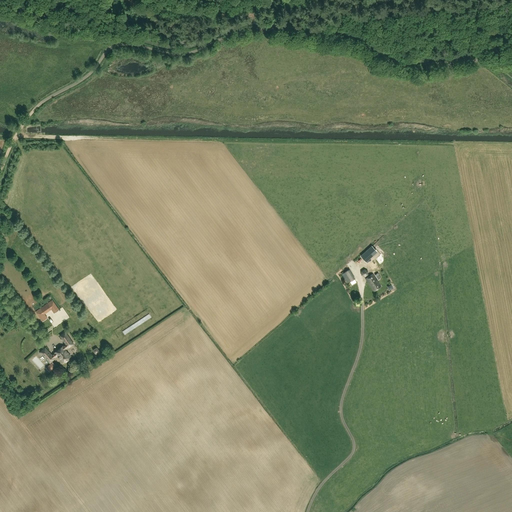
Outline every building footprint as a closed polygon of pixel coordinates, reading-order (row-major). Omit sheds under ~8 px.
[(367,251),(371,256),(386,242),(381,237),(367,251)] [(342,274),(347,284),(355,279),(350,269),(342,274)] [(374,291),(381,287),(373,274),(366,279),(374,291)] [(48,303),(40,308),(44,314),(51,309),(48,303)] [(54,358),(56,356),(62,365),(70,359),(64,351),(74,344),(65,332),(59,336),(65,344),(51,355),(45,347),(39,352),(49,364),(55,359),(54,358)] [(33,361),(40,370),(43,367),(36,358),(33,361)] [(52,362),(46,368),(50,372),(56,366),(52,362)]
